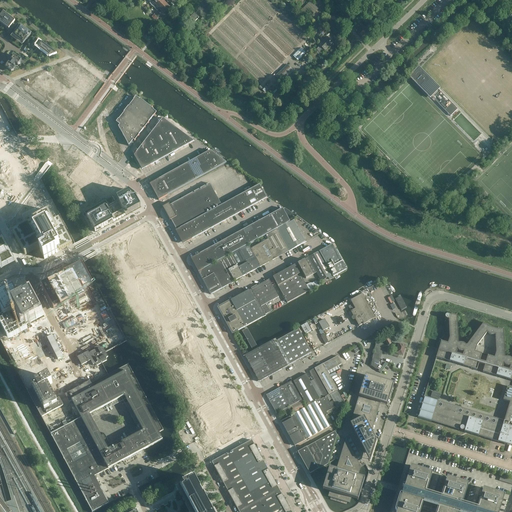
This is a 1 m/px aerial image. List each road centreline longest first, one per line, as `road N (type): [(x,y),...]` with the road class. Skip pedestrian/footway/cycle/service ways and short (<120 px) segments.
road 1 (unclassified): [(358,511),(430,298),(511,316)]
road 2 (unclassified): [(256,394),(391,319),(375,290)]
road 3 (unclassified): [(317,104),(424,0)]
road 4 (unclassified): [(115,172),(0,83)]
road 5 (tertiary): [(152,210),(46,267),(24,266)]
road 6 (tertiary): [(27,272),(48,271),(151,218)]
road 7 (tertiary): [(321,511),(256,394)]
road 8 (unclassified): [(323,240),(207,305)]
road 9 (tertiary): [(251,396),(315,511)]
road 10 (unclassified): [(232,511),(197,446),(149,470)]
